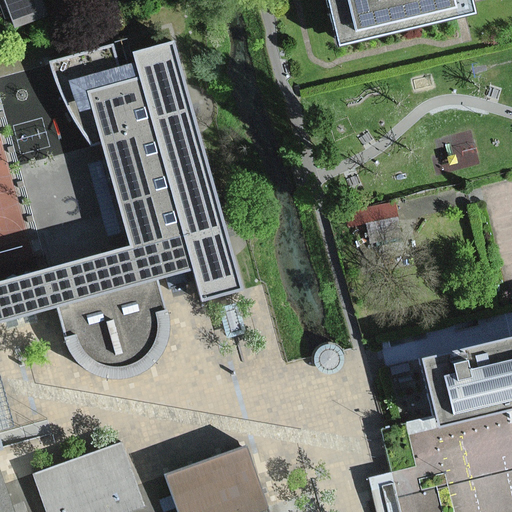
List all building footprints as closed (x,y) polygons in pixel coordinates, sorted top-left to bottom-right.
[(39,15),(33,0),(0,0),(0,22),(2,27),(39,15)] [(483,16),(478,0),(330,0),(343,49),(483,16)] [(86,141),(98,138),(129,246),(0,281),(0,318),(13,315),(55,304),(64,337),(74,334),(74,335),(81,349),(93,360),(108,365),(124,364),(139,357),(150,345),(155,330),(154,314),(154,313),(166,310),(157,274),(171,270),(185,267),(195,300),(236,288),(162,42),(121,54),(124,64),(116,67),(110,47),(47,60),(51,73),(61,95),(72,112),(76,125),(84,134),(86,141)] [(359,203),(361,224),(400,220),(397,199),(359,203)] [(511,410),(511,370),(506,343),(429,360),(444,426),(511,410)] [(511,511),(511,414),(408,438),(425,511),(511,511)] [(0,450),(9,448),(0,416),(0,450)] [(237,511),(270,500),(248,442),(163,474),(176,511),(237,511)] [(33,474),(45,511),(131,511),(142,508),(121,445),(33,474)] [(0,511),(12,511),(0,475),(0,511)]
